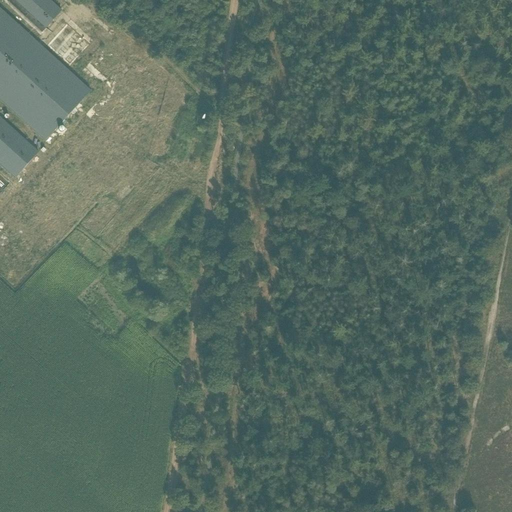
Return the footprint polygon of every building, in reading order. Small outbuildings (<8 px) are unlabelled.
[(61,11),(50,1),(49,0),(9,0),(10,0),(8,2),(41,32),(43,30),(54,19),(61,11)] [(0,165),(15,178),(39,152),(0,117),(0,100),(45,142),(91,91),(0,8),(0,165)] [(148,92),(164,74),(125,38),(109,56),(138,83),(148,92)] [(81,153),(88,154),(92,139),(84,138),(81,153)] [(135,188),(139,184),(122,168),(118,172),(135,188)]
